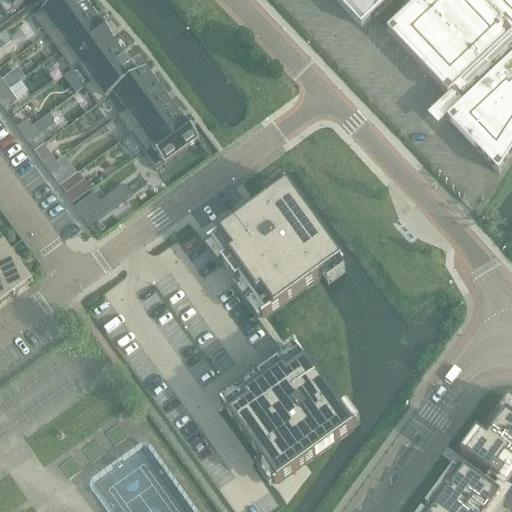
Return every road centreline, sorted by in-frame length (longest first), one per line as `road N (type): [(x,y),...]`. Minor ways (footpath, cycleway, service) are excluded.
road 1 (residential): [(69,282),(324,95)]
road 2 (unclassified): [(502,340),(495,278),(324,95)]
road 3 (tertiary): [(357,511),(473,353),(502,340)]
road 4 (unclassified): [(324,95),(233,0)]
road 5 (residential): [(69,282),(0,179)]
